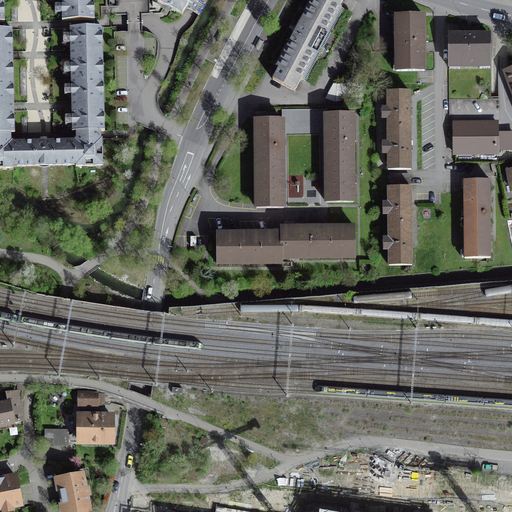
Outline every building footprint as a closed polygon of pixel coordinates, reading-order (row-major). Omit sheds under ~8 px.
[(61,0),(62,20),(95,19),(94,0),(61,0)] [(159,0),(181,12),(188,0),(159,0)] [(311,0),(277,66),(279,67),(273,79),(294,90),(300,80),(302,81),(341,8),(339,7),(342,0),(311,0)] [(424,46),(423,15),(396,16),(397,71),(425,70),(424,46)] [(70,29),(70,56),(71,106),(72,131),(105,130),(103,28),(70,29)] [(13,30),(0,29),(0,132),(15,133),(14,107),(13,56),(13,30)] [(489,35),(450,36),(452,125),(497,124),(496,98),(491,98),(489,35)] [(409,92),(387,93),(388,168),(410,168),(410,151),(409,113),(409,92)] [(352,114),(326,115),(327,201),(353,201),(353,181),(352,137),(352,114)] [(281,120),(255,121),(257,203),(283,203),(283,184),(282,143),(281,120)] [(452,154),(497,153),(511,152),(511,135),(497,136),(497,124),(452,125),(452,154)] [(89,140),(59,141),(29,142),(0,140),(0,168),(103,165),(102,140),(89,140)] [(489,181),(465,181),(465,257),(489,257),(489,239),(489,202),(489,181)] [(410,189),(388,189),(388,264),(410,264),(410,246),(410,209),(410,189)] [(354,255),(354,228),(288,228),(281,229),(282,238),(229,238),(229,233),(217,233),(218,248),(218,264),(282,263),(282,256),(354,255)] [(16,392),(5,393),(7,404),(0,405),(0,425),(9,424),(21,422),(16,392)] [(104,405),(103,393),(79,394),(79,406),(104,405)] [(79,416),(79,443),(111,443),(111,416),(79,416)] [(69,445),(69,429),(44,429),(44,445),(69,445)] [(80,511),(88,511),(82,472),(59,476),(65,511),(80,511)] [(0,504),(20,500),(14,473),(0,476),(0,504)]
